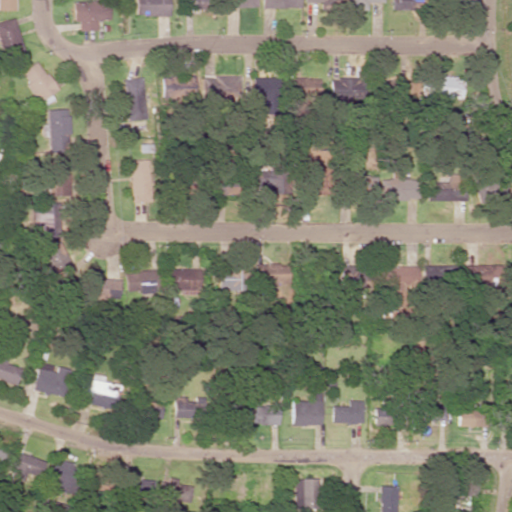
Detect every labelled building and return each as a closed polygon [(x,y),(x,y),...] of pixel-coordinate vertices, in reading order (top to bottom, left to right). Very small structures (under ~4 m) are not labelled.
[(0,0),(0,10),(15,11),(14,0),(0,0)] [(109,20),(108,0),(72,1),(73,22),(78,22),(78,32),(95,31),(95,21),(109,20)] [(168,16),(168,0),(134,0),(134,15),(168,16)] [(203,0),(183,0),(183,9),(203,10),(203,0)] [(255,7),(254,0),(225,0),(226,8),(255,7)] [(299,8),(299,0),(260,0),(260,8),(299,8)] [(383,2),(383,0),(346,0),(347,10),(366,10),(366,3),(383,2)] [(391,0),(392,10),(418,9),(417,0),(391,0)] [(0,22),(0,46),(3,57),(23,50),(13,18),(0,22)] [(55,90),(36,61),(19,73),(41,106),(51,99),(48,95),(55,90)] [(195,79),(168,74),(165,87),(192,93),(195,79)] [(458,100),(462,80),(430,75),(426,94),(458,100)] [(240,77),(201,76),(200,95),(239,97),(240,77)] [(127,121),(143,120),(142,78),(121,78),(122,102),(126,101),(127,121)] [(251,104),(256,103),(256,110),(267,110),(267,97),(278,97),(278,78),(250,78),(251,104)] [(318,99),(319,79),(289,78),(288,99),(318,99)] [(44,109),(43,137),(47,137),(47,152),(67,152),(67,110),(44,109)] [(66,159),(44,159),(46,197),(67,196),(66,159)] [(299,160),(300,189),(311,189),(311,196),(325,196),(324,168),(314,168),(314,159),(299,160)] [(130,200),(148,200),(146,160),(128,161),(130,200)] [(417,179),(400,179),(399,171),(387,171),(387,174),(347,175),(348,189),(379,188),(380,201),(417,200),(417,179)] [(426,182),(426,201),(463,201),(464,174),(447,173),(446,183),(426,182)] [(37,237),(56,238),(57,203),(38,202),(37,237)] [(61,278),(74,269),(56,243),(42,252),(61,278)] [(274,283),(286,284),(287,265),(257,264),(256,286),(274,287),(274,283)] [(213,285),(236,290),(239,273),(244,274),(245,271),(217,265),(213,285)] [(497,265),(465,265),(464,286),(497,286),(497,265)] [(417,268),(379,267),(379,291),(416,292),(417,268)] [(434,280),(448,280),(448,267),(434,268),(434,280)] [(167,268),(166,291),(198,292),(199,269),(167,268)] [(371,283),(371,270),(349,269),(348,282),(371,283)] [(124,294),(159,293),(158,271),(123,272),(124,294)] [(118,280),(88,278),(87,301),(105,302),(106,297),(118,297),(118,280)] [(72,351),(77,332),(63,328),(58,347),(72,351)] [(0,354),(0,353),(0,380),(15,384),(19,368),(0,363),(0,354)] [(55,395),(60,368),(52,366),(53,366),(36,363),(31,391),(55,395)] [(116,386),(83,380),(79,403),(112,409),(116,386)] [(319,392),(310,392),(310,401),(289,401),(289,425),(319,425),(319,392)] [(138,400),(137,417),(159,418),(160,401),(138,400)] [(346,407),(329,406),(329,423),(360,423),(361,401),(346,400),(346,407)] [(445,421),(444,405),(422,405),(423,421),(445,421)] [(278,423),(277,406),(247,407),(247,424),(278,423)] [(371,407),(371,427),(395,427),(395,407),(371,407)] [(511,407),(499,408),(499,423),(511,423),(511,407)] [(476,426),(476,410),(456,410),(456,426),(476,426)] [(22,479),(23,474),(38,478),(43,460),(14,453),(8,476),(22,479)] [(80,470),(71,467),(71,464),(51,458),(43,487),(72,496),(80,470)] [(86,491),(109,496),(112,480),(89,476),(86,491)] [(122,495),(140,496),(141,490),(151,490),(152,480),(123,479),(122,495)] [(190,486),(162,479),(159,494),(187,501),(190,486)] [(316,479),(294,479),(293,509),(315,509),(316,479)] [(394,511),(395,487),(377,486),(377,511),(394,511)]
